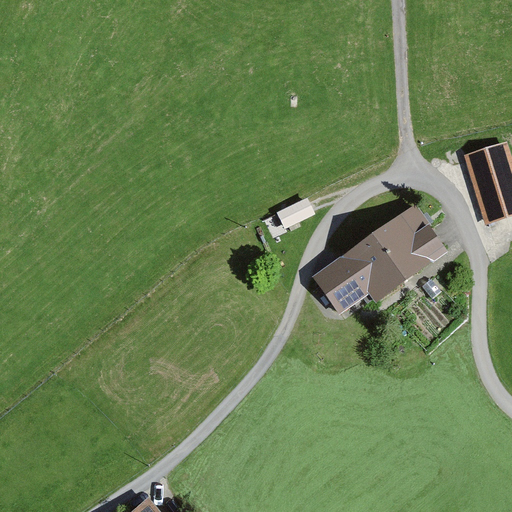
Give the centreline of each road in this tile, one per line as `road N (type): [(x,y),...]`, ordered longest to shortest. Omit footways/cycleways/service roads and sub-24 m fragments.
road 1 (unclassified): [(404,183),(375,190),(336,217),(250,381),(155,475),(98,511)]
road 2 (unclassified): [(511,413),(484,368),(482,278),(471,238),(446,197),(404,183)]
road 3 (unclassified): [(404,183),(399,0)]
